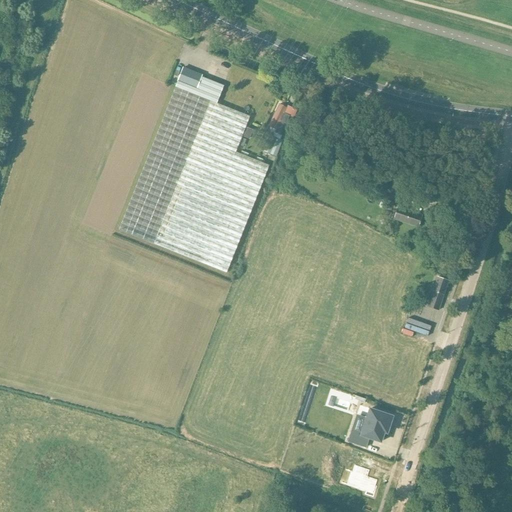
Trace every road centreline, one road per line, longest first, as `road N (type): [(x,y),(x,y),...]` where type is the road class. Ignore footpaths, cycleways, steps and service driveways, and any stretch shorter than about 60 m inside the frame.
road 1 (unclassified): [(395,511),(511,135)]
road 2 (tertiary): [(511,116),(383,92),(174,0)]
road 3 (track): [(494,511),(502,401),(487,352),(511,265)]
road 4 (unclassified): [(511,52),(337,0)]
